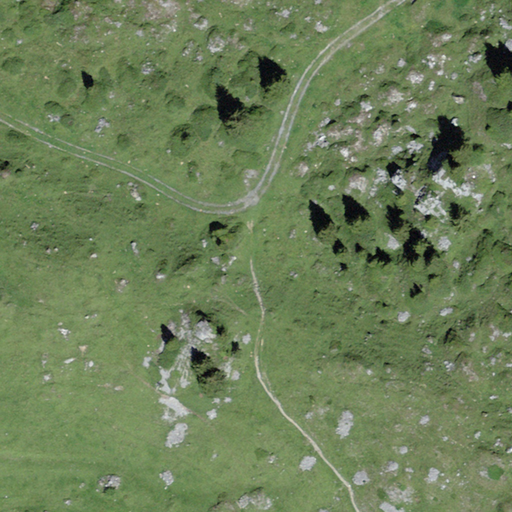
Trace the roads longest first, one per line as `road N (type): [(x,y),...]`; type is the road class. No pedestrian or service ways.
road 1 (track): [(250,213),(204,217),(0,116)]
road 2 (track): [(399,0),(312,67),(299,117),(250,213)]
